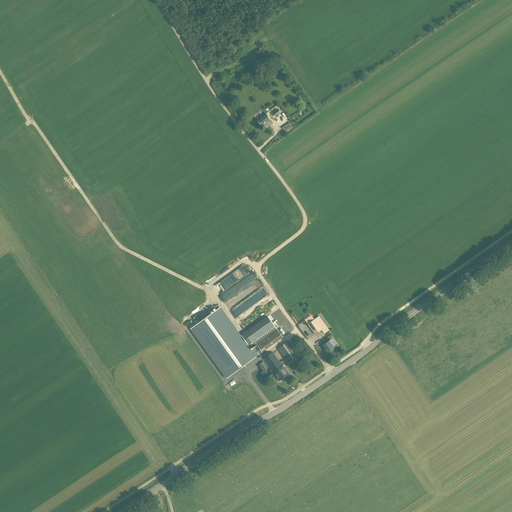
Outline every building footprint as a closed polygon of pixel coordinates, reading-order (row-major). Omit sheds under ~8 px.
[(272,113),(275,117),(281,113),(278,109),(272,113)] [(271,120),(266,114),(257,120),(262,127),(271,120)] [(290,122),(282,128),(286,133),(294,128),(290,122)] [(232,273),(238,281),(249,273),(244,265),(232,273)] [(230,309),(264,288),(259,280),(225,301),(230,309)] [(237,314),(243,312),(243,307),(246,307),(249,306),(249,303),(255,303),(255,301),(258,301),(256,296),(256,298),(250,300),(250,301),(249,302),(248,302),(237,307),(239,313),(237,313),(237,310),(235,311),(234,314),(235,314),(237,314)] [(251,351),(220,308),(191,329),(227,378),(255,357),(259,354),(255,349),(255,348),(251,351)] [(314,319),(311,315),(305,320),(308,325),(315,334),(321,330),(324,334),(329,330),(319,316),(314,319)] [(268,317),(244,334),(255,348),(255,349),(258,347),(257,344),(277,329),(274,325),(268,317)] [(258,347),(255,349),(259,354),(283,338),(277,329),(257,344),(258,347)] [(323,345),(328,352),(333,348),(332,347),(335,345),(332,341),(331,339),(328,341),(326,339),(324,341),(325,343),(323,345)] [(299,355),(289,341),(278,349),(287,363),(299,355)] [(283,366),(273,352),(263,358),(273,372),(280,381),(289,374),(283,366)] [(268,367),(264,361),(260,364),(264,370),(265,371),(268,368),(268,367)]
